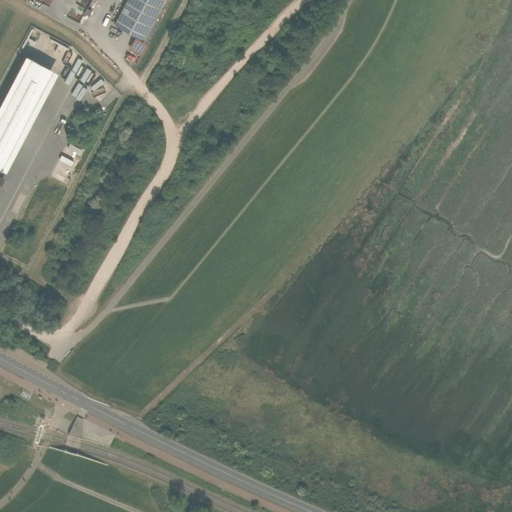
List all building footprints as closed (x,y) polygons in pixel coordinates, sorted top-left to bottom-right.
[(131,0),(117,27),(152,45),(174,0),(131,0)] [(75,12),(75,10),(89,16),(92,10),(84,6),(84,7),(73,2),(70,10),(75,12)] [(61,75),(30,59),(0,115),(0,169),(9,174),(61,75)] [(76,73),(102,100),(113,89),(87,62),(76,73)] [(50,175),(63,182),(65,178),(53,171),(50,175)] [(68,436),(83,440),(83,422),(76,418),(68,436)]
